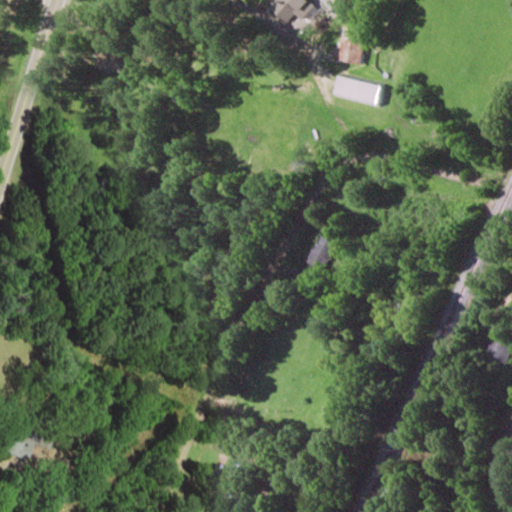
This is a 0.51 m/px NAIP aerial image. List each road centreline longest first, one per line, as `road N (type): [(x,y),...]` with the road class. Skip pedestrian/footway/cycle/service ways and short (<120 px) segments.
road 1 (residential): [(158,511),(279,256),(318,192),(343,171),(375,163),(485,184)]
road 2 (primary): [(0,180),(59,0)]
